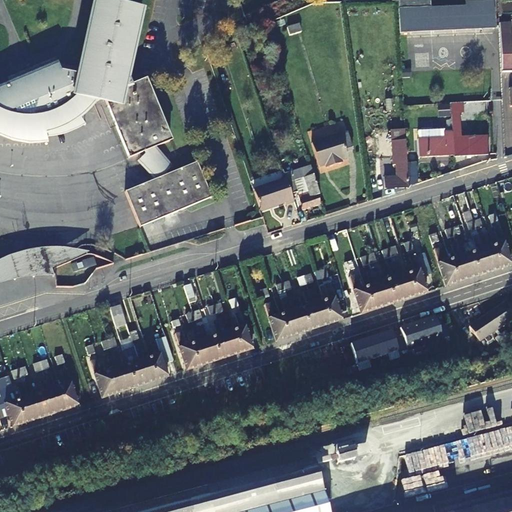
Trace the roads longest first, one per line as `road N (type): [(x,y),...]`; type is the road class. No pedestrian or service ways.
road 1 (residential): [(511,277),(0,443)]
road 2 (residential): [(511,167),(0,326)]
